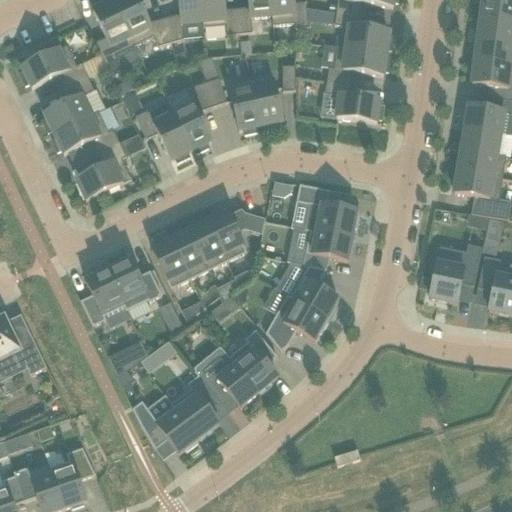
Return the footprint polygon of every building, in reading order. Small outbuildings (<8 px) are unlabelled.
[(115,0),(117,3),(113,5),(134,50),(153,40),(158,50),(171,46),(164,22),(148,27),(135,0),(115,0)] [(177,0),(180,18),(164,22),(171,46),(183,43),(204,41),(203,31),(200,0),(177,0)] [(226,39),(239,38),(237,13),(236,13),(224,14),(223,0),(200,0),(203,31),(225,29),(226,39)] [(251,22),(272,20),(270,0),(247,0),(249,11),(237,13),(239,38),(252,36),(251,22)] [(270,0),(272,20),(273,29),(295,27),(295,32),(308,31),(306,12),(306,6),(294,7),(292,0),(270,0)] [(338,3),(336,16),(361,19),(363,7),(392,11),(393,6),(397,7),(398,0),(343,0),(343,4),(338,3)] [(480,23),(511,26),(511,0),(497,0),(497,2),(483,0),(480,23)] [(134,50),(113,5),(109,7),(107,3),(95,8),(97,12),(92,15),(105,41),(94,47),(105,69),(117,64),(115,59),(134,50)] [(328,15),(327,26),(334,28),(336,16),(328,15)] [(361,19),(336,16),(334,28),(334,29),(344,30),(341,52),(362,55),(386,58),(386,53),(391,54),(392,41),(388,41),(389,36),(359,31),(361,19)] [(511,26),(480,23),(477,44),(511,48),(511,26)] [(511,54),(511,48),(477,44),(475,66),(510,70),(511,54)] [(240,50),(241,58),(250,57),(249,45),(240,46),(240,50)] [(59,79),(65,92),(87,81),(81,68),(76,70),(66,50),(27,69),(22,71),(24,76),(20,78),(25,89),(29,87),(32,92),(59,79)] [(228,59),(241,58),(240,50),(227,51),(228,59)] [(326,85),(351,88),(353,76),(382,80),(383,75),(388,75),(389,63),(385,62),(386,58),(362,55),(341,52),(336,51),(333,73),(328,72),(326,85)] [(186,55),(174,59),(178,71),(190,67),(186,55)] [(210,60),(199,63),(204,81),(215,78),(210,60)] [(511,70),(510,70),(475,66),(472,88),(489,90),(488,101),(511,104),(511,70)] [(282,70),(282,95),(296,94),(295,70),(282,70)] [(272,77),(250,82),(255,105),(260,130),(265,129),(266,134),(278,131),(277,127),(282,125),(272,77)] [(87,81),(65,92),(71,105),(44,118),(47,123),(43,125),(48,136),(52,134),(54,138),(94,119),(85,99),(94,95),(87,81)] [(219,81),(207,86),(215,110),(227,106),(219,81)] [(255,105),(250,82),(228,87),(238,135),(244,134),(245,138),(257,136),(256,131),(260,130),(255,105)] [(350,100),(351,88),(326,85),(325,98),(339,100),(336,122),(376,127),(376,122),(381,123),(383,111),(378,110),(379,104),(350,100)] [(119,99),(130,94),(126,86),(115,91),(119,99)] [(215,110),(207,86),(194,90),(202,114),(215,110)] [(141,113),(134,98),(122,104),(129,119),(141,113)] [(468,110),(465,132),(500,138),(511,140),(511,117),(511,118),(511,116),(511,104),(488,101),(486,113),(468,110)] [(183,138),(191,155),(195,153),(197,157),(208,151),(206,147),(211,145),(191,105),(171,114),(172,117),(183,138)] [(187,157),(191,155),(183,138),(172,117),(171,114),(168,107),(148,116),(147,115),(136,120),(147,143),(158,138),(170,164),(175,162),(177,166),(189,161),(187,157)] [(97,158),(119,147),(113,134),(108,136),(99,117),(94,119),(54,138),(56,142),(52,144),(57,155),(62,154),(64,158),(90,145),(97,158)] [(500,138),(465,132),(461,154),(496,160),(500,138)] [(126,160),(144,151),(137,137),(119,146),(126,160)] [(126,161),(119,147),(97,158),(103,171),(76,184),(86,205),(131,183),(121,163),(126,161)] [(461,154),(458,175),(502,183),(506,161),(496,160),(461,154)] [(499,203),(502,183),(458,175),(454,197),(473,201),(471,217),(507,223),(510,205),(499,203)] [(274,186),(272,199),(283,201),(289,196),(291,189),(274,186)] [(299,189),(291,231),(294,231),(304,233),(351,243),(353,232),(356,233),(359,218),(356,218),(357,216),(327,210),(330,195),(299,189)] [(208,226),(227,266),(246,256),(237,237),(228,219),(227,216),(208,226)] [(244,230),(262,235),(265,223),(245,217),(237,224),(242,232),(244,230)] [(502,226),(489,224),(486,241),(499,244),(502,226)] [(208,275),(227,266),(208,226),(189,235),(208,275)] [(294,231),(287,266),(291,266),(303,269),(308,270),(326,274),(329,262),(347,265),(351,243),(304,233),(294,231)] [(179,239),(172,243),(191,283),(208,275),(189,235),(179,239)] [(191,283),(172,243),(170,243),(169,241),(156,248),(157,250),(151,253),(170,293),(191,283)] [(440,251),(436,269),(433,269),(431,280),(434,281),(433,283),(422,281),(420,293),(430,295),(429,302),(456,308),(461,288),(473,291),(482,252),(467,248),(466,256),(440,251)] [(511,274),(499,271),(500,264),(483,261),(477,293),(492,296),(488,315),(511,319),(511,274)] [(129,263),(107,274),(123,307),(126,314),(160,297),(150,275),(138,281),(136,278),(129,263)] [(287,299),(287,300),(326,323),(338,303),(316,291),(326,274),(308,270),(290,301),(287,299)] [(80,305),(92,330),(126,314),(123,307),(107,274),(85,285),(92,299),(80,305)] [(216,292),(223,305),(231,299),(225,288),(216,292)] [(201,303),(201,304),(205,312),(212,306),(209,299),(201,303)] [(231,300),(225,305),(232,315),(239,310),(231,300)] [(326,323),(287,300),(279,314),(265,337),(280,355),(287,349),(290,344),(296,335),(314,345),(318,337),(321,338),(328,325),(326,324),(326,323)] [(205,312),(201,304),(192,309),(196,318),(205,312)] [(166,326),(177,320),(170,307),(159,312),(166,326)] [(17,350),(4,322),(0,323),(0,364),(12,359),(18,371),(24,368),(30,382),(47,374),(32,343),(17,350)] [(228,362),(258,397),(259,396),(261,398),(273,388),(271,386),(277,381),(266,368),(276,360),(255,334),(244,343),(247,347),(228,362)] [(140,345),(131,350),(139,366),(140,365),(148,360),(140,345)] [(220,352),(194,373),(195,375),(195,376),(196,377),(195,378),(197,380),(198,379),(219,406),(229,399),(240,412),(258,397),(228,362),(222,353),(221,354),(220,352)] [(162,368),(153,356),(148,360),(140,365),(149,377),(162,368)] [(135,384),(128,375),(119,381),(124,391),(135,384)] [(208,414),(219,406),(198,379),(197,380),(187,387),(191,393),(170,408),(172,411),(173,410),(198,443),(199,442),(201,445),(213,435),(211,433),(219,428),(208,414)] [(142,406),(132,413),(140,430),(155,454),(167,444),(178,459),(185,453),(186,455),(197,446),(196,445),(198,443),(173,410),(155,424),(142,406)] [(40,433),(37,434),(40,445),(43,444),(53,440),(49,429),(40,433)] [(6,445),(10,457),(17,454),(13,442),(6,445)] [(0,460),(10,457),(6,445),(0,446),(0,460)] [(69,465),(50,472),(63,511),(67,511),(70,511),(75,511),(84,509),(84,506),(85,506),(78,485),(95,479),(82,452),(66,458),(69,465)] [(337,470),(360,463),(357,454),(334,461),(337,470)] [(27,472),(14,476),(24,506),(25,505),(36,502),(39,511),(63,511),(50,472),(49,472),(51,479),(36,484),(32,485),(27,472)] [(4,489),(0,490),(0,511),(13,511),(12,510),(24,506),(14,476),(13,477),(15,480),(2,485),(4,489)]
